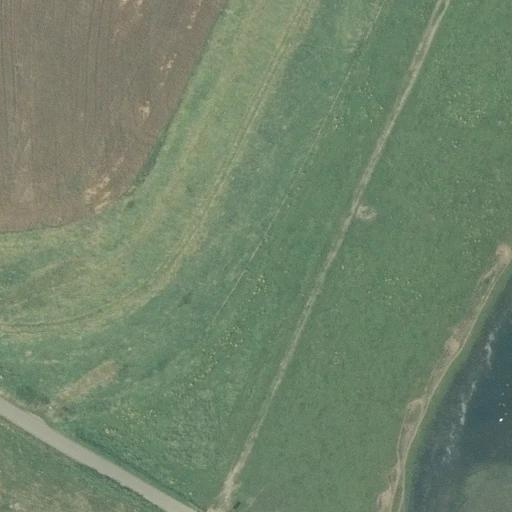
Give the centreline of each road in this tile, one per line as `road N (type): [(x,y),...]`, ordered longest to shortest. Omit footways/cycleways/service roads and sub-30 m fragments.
road 1 (track): [(220,511),(442,0)]
road 2 (unclassified): [(181,511),(0,402)]
